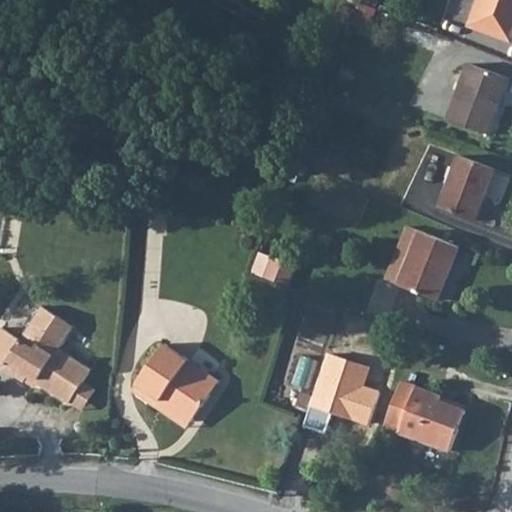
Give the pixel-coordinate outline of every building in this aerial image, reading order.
[(511,0),(480,0),(473,20),(511,35),(511,0)] [(511,73),(474,59),(453,115),(493,130),(511,78),(511,73)] [(477,219),(498,167),(462,153),(442,205),(477,219)] [(387,278),(399,283),(421,229),(408,224),(387,278)] [(421,229),(399,283),(436,298),(459,244),(421,229)] [(440,299),(462,245),(459,244),(436,298),(440,299)] [(287,267),(279,285),(303,294),(310,276),(287,267)] [(75,333),(41,311),(19,344),(1,331),(0,332),(0,366),(3,368),(7,363),(30,379),(28,382),(68,408),(71,407),(83,388),(92,374),(62,354),(75,333)] [(166,408),(170,402),(199,422),(226,383),(174,345),(142,391),(166,408)] [(445,403),(404,387),(387,432),(451,458),(466,417),(443,408),(445,403)] [(96,395),(83,388),(71,407),(84,415),(96,395)] [(199,422),(170,402),(166,408),(195,428),(199,422)]
